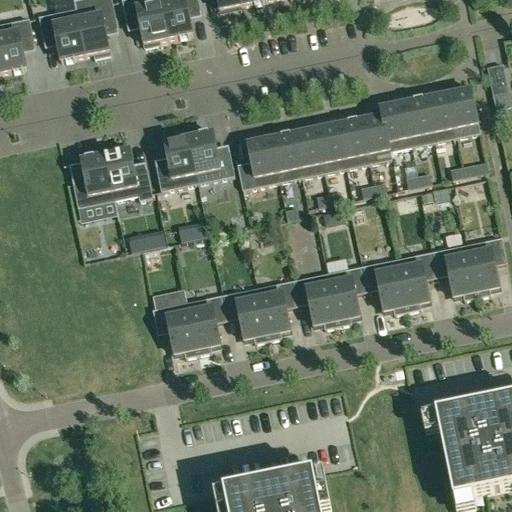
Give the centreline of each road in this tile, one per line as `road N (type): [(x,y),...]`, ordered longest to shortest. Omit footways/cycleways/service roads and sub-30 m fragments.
road 1 (residential): [(511,19),(0,134)]
road 2 (residential): [(511,327),(0,429)]
